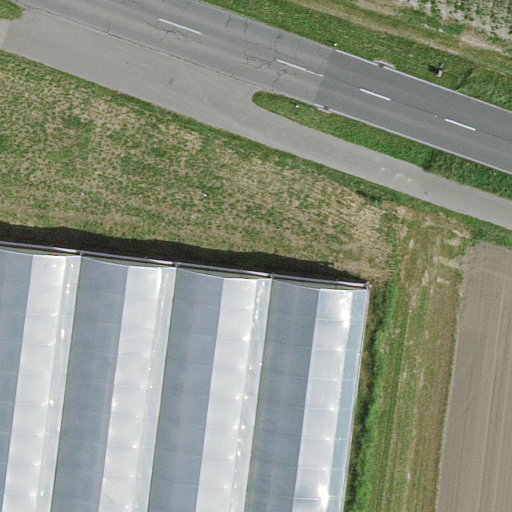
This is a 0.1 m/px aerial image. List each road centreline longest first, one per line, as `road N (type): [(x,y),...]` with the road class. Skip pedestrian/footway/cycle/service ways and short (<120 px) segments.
road 1 (residential): [(76,0),(85,73),(511,223)]
road 2 (primary): [(99,0),(511,142)]
road 3 (track): [(511,61),(329,0)]
